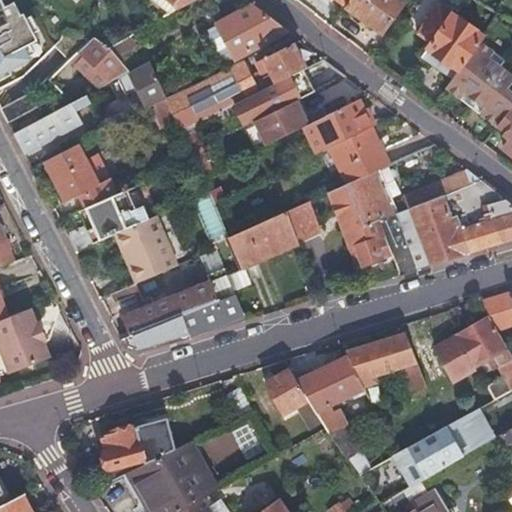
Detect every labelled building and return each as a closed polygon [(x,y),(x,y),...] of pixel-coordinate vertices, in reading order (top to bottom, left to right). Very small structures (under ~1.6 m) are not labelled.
[(0,0),(0,74),(31,58),(25,46),(37,40),(24,13),(21,14),(14,1),(5,6),(1,0),(0,0)] [(196,0),(143,0),(138,7),(156,22),(196,0)] [(402,0),(348,0),(344,6),(381,31),(403,1),(402,0)] [(427,48),(458,70),(478,40),(482,35),(439,4),(418,33),(431,43),(427,48)] [(233,58),(286,32),(252,5),(216,24),(233,58)] [(221,63),(233,58),(216,24),(205,30),(221,63)] [(109,48),(129,72),(151,60),(152,59),(137,32),(109,48)] [(111,82),(120,76),(129,72),(109,48),(92,36),(78,50),(66,63),(93,91),(95,90),(111,82)] [(463,95),(474,103),(500,65),(504,59),(478,40),(458,70),(452,78),(444,89),(458,101),(463,95)] [(175,116),(181,128),(232,103),(234,102),(287,76),(302,69),(304,68),(291,43),(264,57),(270,69),(252,78),(242,60),(191,85),(176,93),(167,97),(175,116)] [(458,70),(427,48),(421,56),(452,78),(458,70)] [(129,93),(138,112),(147,107),(151,105),(167,97),(165,91),(151,60),(129,72),(120,76),(129,93)] [(478,115),(495,128),(496,127),(511,107),(511,106),(511,90),(507,87),(511,80),(511,73),(500,65),(474,103),(482,110),(478,115)] [(234,102),(232,103),(244,126),(247,125),(290,103),(294,101),(313,91),(305,75),(302,69),(287,76),(234,102)] [(30,92),(0,108),(8,123),(38,107),(30,92)] [(458,101),(478,115),(482,110),(474,103),(463,95),(458,101)] [(160,123),(175,116),(167,97),(151,105),(160,123)] [(363,110),(358,99),(302,127),(301,127),(315,154),(331,146),(371,126),(374,125),(366,108),(363,110)] [(244,126),(243,127),(255,150),(258,149),(301,127),(302,127),(306,125),(294,101),(290,103),(247,125),(244,126)] [(18,142),(24,153),(82,122),(71,103),(14,134),(18,142)] [(502,147),(511,155),(511,107),(496,127),(510,138),(502,147)] [(371,126),(331,146),(347,184),(372,173),(378,170),(388,165),(371,126)] [(109,197),(117,193),(96,153),(84,159),(76,143),(44,159),(67,201),(79,195),(86,207),(109,197)] [(201,147),(191,153),(194,160),(199,171),(202,177),(212,172),(201,147)] [(372,173),(392,213),(397,211),(378,170),(372,173)] [(419,203),(479,179),(468,171),(414,192),(405,196),(409,207),(419,203)] [(372,173),(347,184),(346,185),(354,203),(361,219),(363,225),(380,218),(392,213),(372,173)] [(395,262),(400,273),(511,239),(511,203),(479,179),(419,203),(409,207),(397,211),(392,213),(380,218),(395,262)] [(209,193),(204,183),(195,187),(200,197),(209,193)] [(329,192),(344,233),(359,274),(395,262),(380,218),(363,225),(361,219),(354,203),(346,185),(329,192)] [(137,207),(128,188),(117,193),(109,197),(86,207),(79,210),(86,225),(92,242),(115,232),(150,218),(144,205),(137,207)] [(310,201),(287,212),(298,241),(321,231),(310,201)] [(287,212),(229,238),(241,265),(243,270),(300,248),(298,241),(287,212)] [(157,215),(150,218),(115,232),(138,282),(180,264),(157,215)] [(0,266),(15,260),(0,224),(0,266)] [(86,225),(66,234),(74,249),(92,242),(86,225)] [(209,274),(211,280),(219,300),(235,293),(234,291),(227,276),(224,269),(209,274)] [(249,285),(243,270),(227,276),(234,291),(249,285)] [(132,335),(183,314),(219,300),(211,280),(190,290),(191,293),(157,305),(157,303),(145,307),(124,316),(132,335)] [(135,283),(114,292),(124,316),(145,307),(135,283)] [(511,296),(510,297),(509,292),(480,301),(489,317),(497,330),(511,324),(511,296)] [(183,314),(189,330),(206,323),(208,327),(244,314),(235,293),(219,300),(183,314)] [(0,318),(8,316),(0,294),(0,318)] [(8,316),(0,318),(0,349),(9,372),(50,356),(44,341),(47,340),(40,322),(37,323),(31,307),(8,316)] [(139,352),(191,336),(189,330),(183,314),(132,335),(126,337),(122,339),(126,347),(139,352)] [(208,327),(209,331),(246,320),(244,314),(208,327)] [(495,399),(511,390),(511,355),(497,330),(489,317),(434,348),(452,380),(488,361),(493,370),(497,367),(503,377),(487,386),(495,399)] [(400,369),(411,395),(426,388),(405,335),(345,353),(347,356),(359,381),(400,369)] [(325,428),(329,434),(346,426),(338,411),(331,414),(327,406),(363,389),(359,381),(347,356),(296,381),(309,403),(320,421),(325,428)] [(309,428),(320,421),(309,403),(296,381),(289,369),(264,383),(283,415),(297,406),(309,428)] [(241,391),(239,387),(224,395),(237,418),(241,416),(252,410),(241,391)] [(103,451),(111,480),(123,474),(130,471),(173,450),(164,418),(101,436),(105,451),(103,451)] [(355,468),(359,474),(370,467),(346,426),(329,434),(355,468)] [(444,426),(393,454),(413,486),(421,481),(462,457),(448,433),(444,426)] [(511,426),(501,433),(508,445),(511,442),(511,426)] [(185,443),(215,492),(219,489),(190,441),(185,443)] [(158,511),(179,511),(200,500),(215,492),(185,443),(173,450),(130,471),(147,501),(151,499),(155,507),(158,511)] [(429,494),(421,481),(413,486),(404,491),(416,510),(413,511),(447,511),(434,491),(429,494)] [(346,511),(354,504),(343,494),(326,511),(346,511)] [(32,511),(23,496),(0,507),(0,511),(32,511)] [(260,511),(288,511),(280,499),(260,511)] [(224,511),(219,504),(209,511),(200,500),(179,511),(224,511)]
